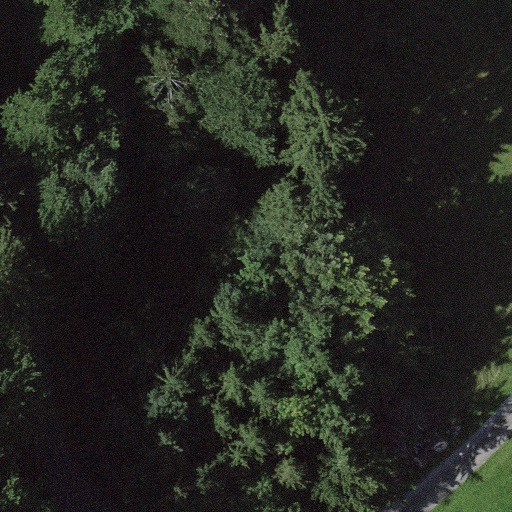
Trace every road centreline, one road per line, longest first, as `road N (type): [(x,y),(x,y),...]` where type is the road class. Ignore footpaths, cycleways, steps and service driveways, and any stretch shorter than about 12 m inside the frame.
road 1 (unclassified): [(0,147),(109,511)]
road 2 (unclassified): [(415,511),(511,412)]
